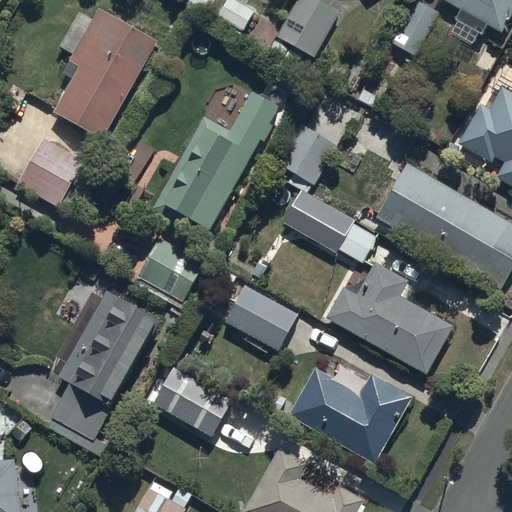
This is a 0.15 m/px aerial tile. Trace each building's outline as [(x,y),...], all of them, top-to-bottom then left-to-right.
[(225,0),(214,19),(241,35),(255,12),(236,0),(225,0)] [(315,0),(298,0),(277,38),(315,60),(341,14),(315,0)] [(511,0),(440,0),(461,12),(456,20),(458,21),(451,34),(473,47),(480,35),(483,37),(488,27),(503,36),(511,18),(511,0)] [(390,43),(414,57),(439,15),(415,1),(390,43)] [(54,114),(102,141),(157,44),(98,10),(63,73),(73,79),(54,114)] [(481,105),(458,145),(493,164),(495,159),(505,164),(497,180),(511,188),(511,94),(503,89),(491,110),(481,105)] [(204,118),(151,212),(182,229),(187,221),(210,234),(261,143),(266,146),(276,128),(271,125),(280,110),(251,93),(229,132),(204,118)] [(338,147),(301,126),(283,157),(321,178),(338,147)] [(96,170),(43,139),(18,182),(71,213),(96,170)] [(511,225),(408,164),(376,219),(501,292),(511,272),(511,225)] [(307,180),(282,223),(337,255),(339,251),(363,264),(378,238),(356,226),(364,213),(307,180)] [(205,267),(159,240),(137,276),(184,304),(205,267)] [(344,287),(326,320),(428,377),(455,329),(402,299),(410,284),(375,265),(358,295),(344,287)] [(246,286),(225,323),(278,353),(299,316),(246,286)] [(159,323),(107,292),(60,379),(71,384),(53,418),(55,419),(49,430),(103,459),(109,447),(96,440),(159,323)] [(234,400),(175,367),(153,405),(212,438),(234,400)] [(316,369),(288,416),(375,466),(414,399),(371,375),(361,394),(316,369)] [(309,466),(279,449),(243,511),(358,511),(365,502),(339,487),(333,498),(301,480),(309,466)] [(0,511),(20,511),(13,461),(0,462),(0,511)] [(153,482),(135,511),(185,511),(186,511),(184,510),(192,497),(179,490),(172,502),(169,501),(173,493),(153,482)]
